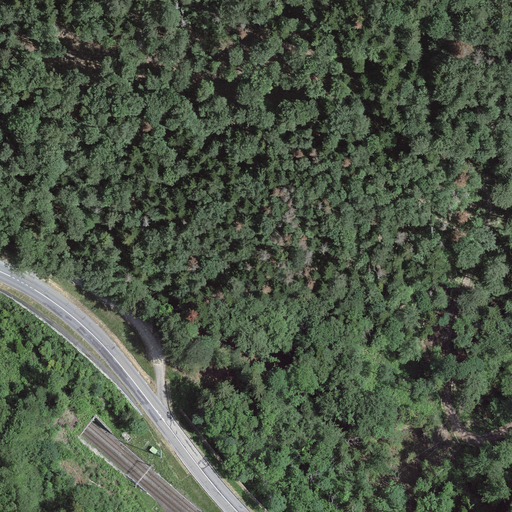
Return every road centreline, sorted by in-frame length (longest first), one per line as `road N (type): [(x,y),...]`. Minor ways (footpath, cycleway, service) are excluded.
road 1 (track): [(0,49),(84,59),(149,56),(327,93),(463,160),(486,184),(490,208),(453,318),(453,420),(479,441),(511,425)]
road 2 (primary): [(0,271),(54,302),(103,345),(237,511)]
